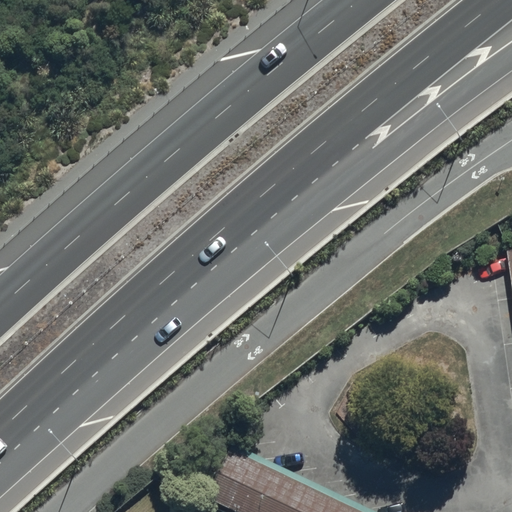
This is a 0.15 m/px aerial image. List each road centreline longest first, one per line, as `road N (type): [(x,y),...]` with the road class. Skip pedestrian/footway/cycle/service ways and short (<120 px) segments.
road 1 (motorway): [(499,0),(208,241),(0,431)]
road 2 (trunk): [(511,56),(0,437)]
road 3 (residential): [(511,140),(292,307),(65,511)]
road 4 (trunk): [(0,307),(360,0)]
